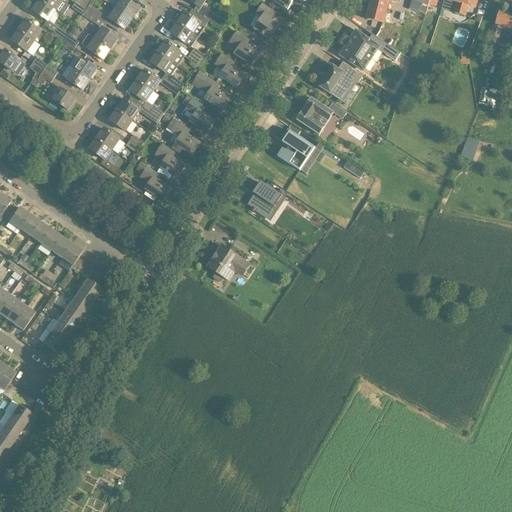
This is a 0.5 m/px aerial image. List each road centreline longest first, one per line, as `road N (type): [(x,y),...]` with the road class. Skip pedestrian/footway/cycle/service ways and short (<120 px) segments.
road 1 (residential): [(156,280),(338,0)]
road 2 (residential): [(35,511),(156,280)]
road 3 (residential): [(0,88),(75,133),(155,22),(150,0)]
road 4 (residential): [(156,280),(0,171)]
